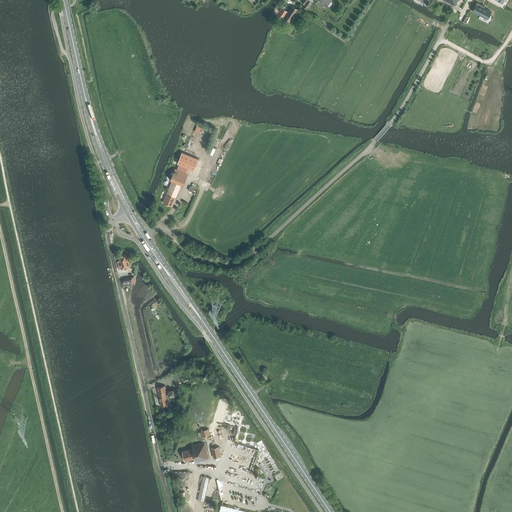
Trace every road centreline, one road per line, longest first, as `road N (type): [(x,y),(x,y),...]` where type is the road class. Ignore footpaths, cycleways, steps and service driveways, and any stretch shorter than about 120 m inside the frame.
road 1 (primary): [(329,511),(129,210)]
road 2 (unclassified): [(171,511),(107,234),(129,210)]
road 3 (track): [(62,511),(0,229)]
road 4 (primary): [(129,210),(94,130),(63,0)]
